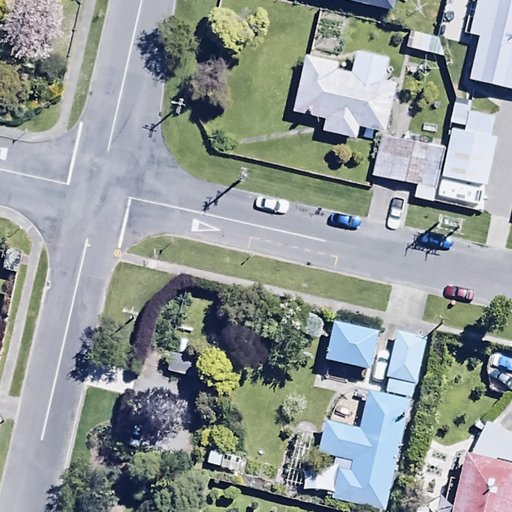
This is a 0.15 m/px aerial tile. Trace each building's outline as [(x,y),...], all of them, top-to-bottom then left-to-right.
[(343,0),(388,10),(390,0),(343,0)] [(511,0),(474,0),(468,34),(476,36),(467,78),(511,87),(511,0)] [(442,42),(407,32),(403,47),(438,57),(442,42)] [(335,59),(303,52),(290,111),(323,118),(320,129),(355,137),(357,127),(384,133),(394,84),(384,82),(389,58),(353,50),(349,72),(333,68),(335,59)] [(462,131),(448,129),(440,176),(488,184),(496,136),(491,136),(494,117),(469,113),(471,100),(452,97),(448,125),(463,127),(462,131)] [(430,201),(440,148),(377,136),(369,177),(414,186),(412,197),(430,201)] [(377,332),(334,322),(324,360),(367,371),(377,332)] [(408,399),(422,339),(394,333),(383,380),(387,381),(384,393),(408,399)] [(199,365),(173,359),(168,376),(195,383),(199,365)] [(383,511),(410,401),(364,390),(354,431),(323,424),(316,453),(336,458),(326,500),(373,511),(383,511)] [(508,511),(511,500),(511,464),(464,452),(448,511),(508,511)]
